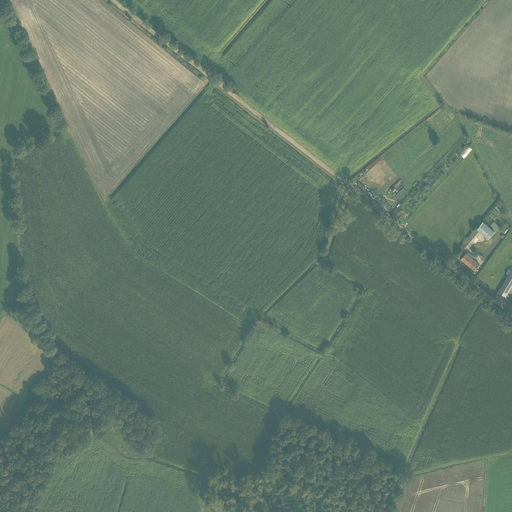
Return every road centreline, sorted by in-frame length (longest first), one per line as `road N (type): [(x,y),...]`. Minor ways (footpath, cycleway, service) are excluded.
road 1 (track): [(111,0),(448,264)]
road 2 (track): [(3,0),(66,127)]
